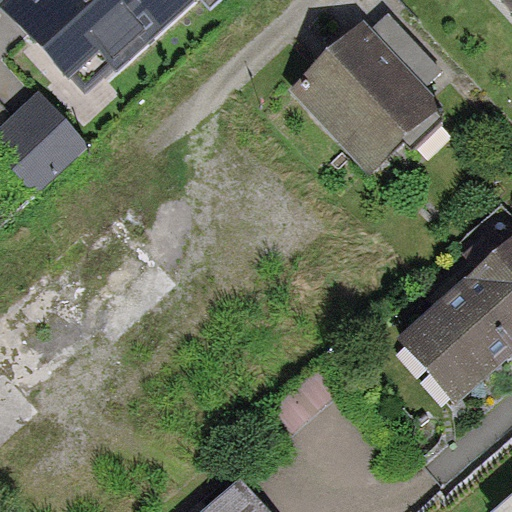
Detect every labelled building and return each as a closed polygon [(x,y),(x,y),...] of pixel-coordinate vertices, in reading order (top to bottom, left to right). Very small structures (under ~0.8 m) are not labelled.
[(0,0),(0,1),(68,77),(72,73),(88,90),(113,67),(117,71),(194,0),(0,0)] [(203,0),(210,8),(219,0),(203,0)] [(511,0),(492,0),(511,21),(511,0)] [(442,104),(359,23),(285,98),(368,180),(442,104)] [(42,92),(0,129),(0,151),(37,194),(91,148),(42,92)] [(511,256),(411,338),(456,394),(511,348),(511,256)] [(258,511),(242,492),(217,511),(258,511)]
